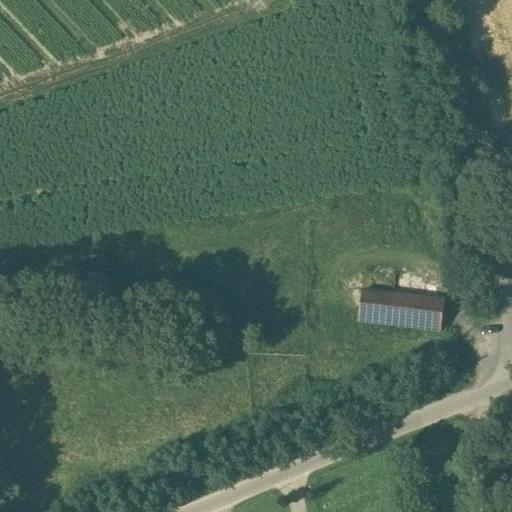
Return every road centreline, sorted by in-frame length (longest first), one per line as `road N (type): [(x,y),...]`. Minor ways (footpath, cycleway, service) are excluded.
road 1 (unclassified): [(511,381),(193,511)]
road 2 (unclassified): [(511,328),(420,0)]
